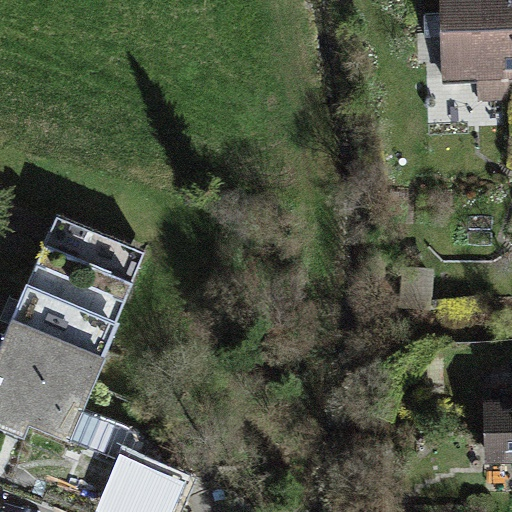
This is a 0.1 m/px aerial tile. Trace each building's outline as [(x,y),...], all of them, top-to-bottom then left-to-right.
[(511,0),(439,0),(442,82),(477,81),(478,100),(501,99),(500,80),(511,79),(511,0)] [(0,429),(79,461),(157,265),(64,229),(13,358),(0,352),(0,429)] [(433,307),(434,267),(400,266),(398,306),(433,307)] [(511,395),(483,396),(484,464),(511,463),(511,395)] [(171,511),(181,484),(129,466),(113,511),(171,511)]
